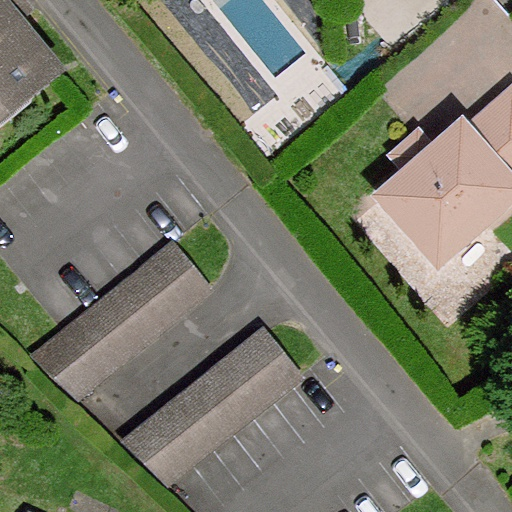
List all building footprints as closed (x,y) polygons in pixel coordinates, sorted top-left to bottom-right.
[(29,7),(22,0),(7,0),(1,5),(0,4),(0,114),(55,70),(13,20),(29,7)] [(463,130),(434,155),(411,175),(382,199),(438,265),(511,202),(511,98),(468,136),(463,130)] [(396,158),(411,175),(434,155),(420,138),(396,158)] [(37,357),(77,395),(210,289),(178,248),(37,357)] [(127,444),(168,482),(299,379),(266,336),(127,444)]
